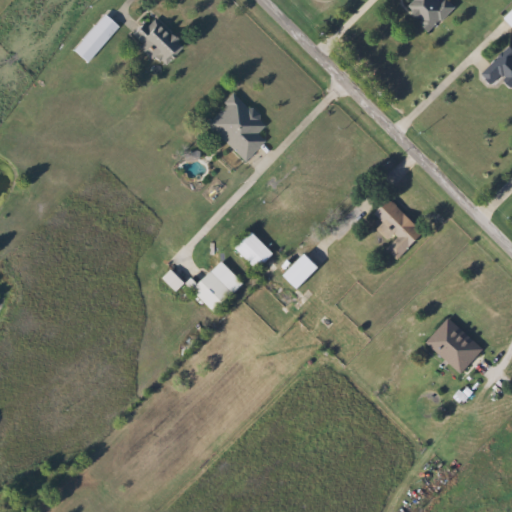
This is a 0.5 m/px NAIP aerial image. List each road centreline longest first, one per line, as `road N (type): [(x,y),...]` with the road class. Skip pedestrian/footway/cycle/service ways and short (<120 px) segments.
road 1 (residential): [(268,0),(511,246)]
road 2 (residential): [(173,274),(346,78)]
road 3 (residential): [(325,239),(421,153)]
